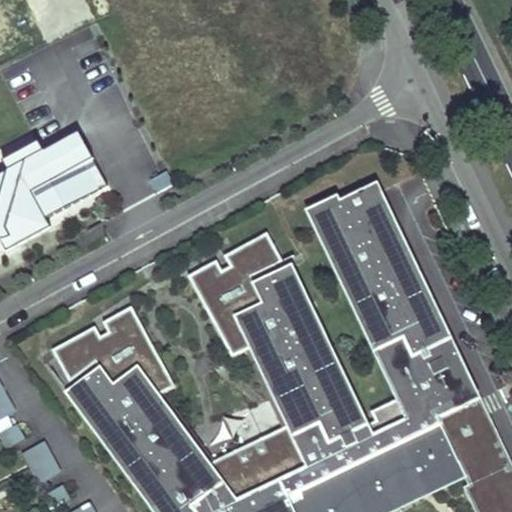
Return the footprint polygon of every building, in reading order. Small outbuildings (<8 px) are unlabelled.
[(108,187),(80,134),(71,139),(100,192),(108,187)] [(10,173),(0,178),(0,242),(1,243),(3,243),(5,243),(10,241),(12,240),(47,221),(100,192),(71,139),(45,153),(10,173)] [(5,164),(10,173),(45,153),(40,145),(5,164)] [(472,511),(504,511),(511,509),(511,478),(495,442),(486,446),(473,419),(476,418),(469,403),(475,400),(443,330),(440,331),(432,313),(434,311),(429,300),(419,305),(410,286),(420,281),(415,270),(413,271),(404,253),(407,252),(397,230),(394,232),(385,213),(388,212),(376,186),(341,202),(338,197),(310,211),(315,222),(318,221),(327,239),(324,240),(334,261),(337,260),(346,279),(343,280),(353,301),(355,300),(365,319),(362,320),(372,341),(375,339),(379,349),(377,351),(400,399),(373,412),(378,423),(368,428),(362,416),(359,418),(350,399),(353,397),(344,378),(341,379),(332,360),(334,358),(325,338),(322,339),(313,320),(315,319),(305,298),(303,300),(294,281),(296,279),(291,269),(278,275),(274,267),(283,262),(267,234),(257,240),(259,243),(240,253),(239,250),(226,258),(232,268),(223,273),(217,262),(189,278),(196,289),(198,288),(208,305),(205,307),(217,327),(219,326),(229,344),(227,345),(234,358),(239,355),(254,347),(290,423),(281,429),(218,464),(209,469),(156,399),(160,396),(175,387),(169,376),(167,378),(157,360),(160,359),(148,338),(146,340),(138,327),(141,325),(132,309),(105,325),(111,335),(102,341),(96,329),(83,337),(84,339),(67,349),(65,346),(55,352),(75,389),(69,394),(77,404),(79,402),(92,419),(89,421),(103,439),(105,437),(118,454),(115,456),(129,474),(131,473),(144,489),(142,491),(155,510),(158,508),(160,511),(335,511),(453,458),(459,471),(464,482),(459,484),(472,511)] [(3,243),(1,243),(7,254),(52,229),(47,221),(12,240),(10,241),(5,243),(3,243)] [(232,268),(226,258),(217,262),(223,273),(232,268)] [(419,305),(429,300),(420,281),(410,286),(419,305)] [(111,335),(105,325),(96,329),(102,341),(111,335)] [(254,347),(239,355),(281,429),(290,423),(254,347)] [(0,401),(9,397),(0,381),(0,401)] [(218,464),(175,387),(160,396),(156,399),(209,469),(218,464)] [(9,397),(0,401),(0,421),(17,412),(9,397)] [(486,446),(495,442),(475,400),(469,403),(476,418),(473,419),(486,446)] [(0,437),(3,443),(22,432),(18,425),(0,434),(0,437)] [(26,440),(22,432),(3,443),(7,450),(26,440)] [(54,457),(46,442),(22,455),(31,470),(54,457)] [(63,473),(54,457),(31,470),(39,486),(63,473)] [(335,511),(370,511),(459,471),(453,458),(335,511)] [(48,504),(67,493),(63,486),(44,496),(48,504)] [(71,501),(67,493),(48,504),(52,511),(71,501)] [(96,511),(91,503),(74,511),(96,511)]
